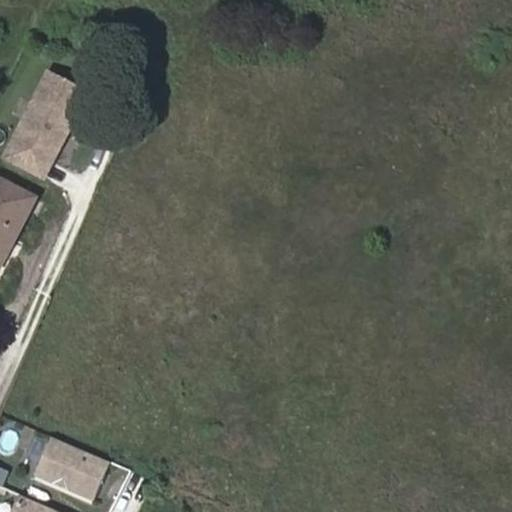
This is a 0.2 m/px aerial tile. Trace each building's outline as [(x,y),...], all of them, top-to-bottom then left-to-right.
[(27,126),(33,108),(19,103),(13,121),(27,126)] [(15,241),(38,197),(0,177),(0,246),(5,237),(15,241)] [(0,269),(15,241),(5,237),(0,246),(0,269)] [(24,466),(37,470),(45,437),(31,434),(24,466)] [(97,501),(113,463),(54,438),(38,475),(97,501)] [(0,484),(4,486),(10,468),(0,465),(0,484)] [(60,511),(24,496),(16,511),(60,511)]
